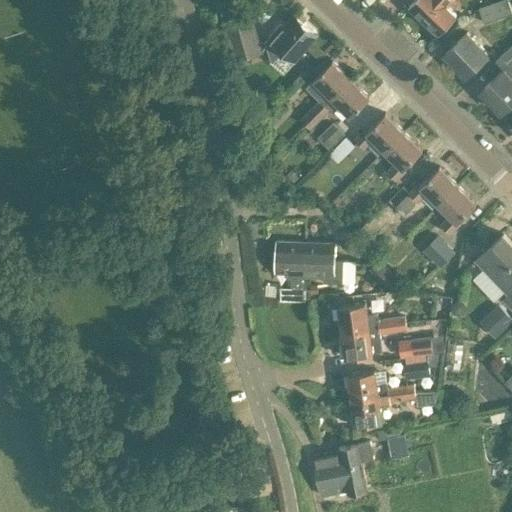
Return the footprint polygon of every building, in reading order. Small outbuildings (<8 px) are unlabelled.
[(228,5),(231,2),(229,4),(226,0),(209,0),(218,12),(228,5)] [(448,5),(453,0),(413,0),(409,5),(439,33),(457,14),(448,5)] [(486,23),(511,14),(511,2),(511,0),(503,0),(481,8),(486,23)] [(233,59),(263,51),(252,11),(222,19),(233,59)] [(293,59),(317,31),(297,14),(286,27),(281,23),(269,37),(269,38),(266,41),(273,59),(282,49),(293,59)] [(467,74),(490,53),(469,30),(446,52),(467,74)] [(306,124),(352,78),(333,59),(314,79),(315,79),(307,87),(320,100),(301,119),(306,124)] [(511,66),(509,63),(482,89),(503,112),(511,103),(511,66)] [(352,78),(306,124),(311,129),(331,109),(332,111),(340,104),(351,115),(370,96),(352,78)] [(385,150),(405,131),(387,112),(368,131),(366,129),(355,139),(364,148),(373,139),(385,150)] [(346,134),(334,121),(318,137),(331,149),(346,134)] [(405,131),(385,150),(397,162),(388,171),(397,180),(407,170),(405,167),(423,149),(405,131)] [(347,150),(349,148),(355,142),(346,134),(341,139),(338,141),(347,150)] [(439,204),(459,184),(440,166),(422,185),(419,182),(409,192),(418,201),(428,192),(439,204)] [(300,176),(292,168),(286,173),(294,182),(300,176)] [(459,184),(439,204),(451,215),(441,224),(451,234),(461,223),(459,221),(477,202),(459,184)] [(416,202),(407,193),(395,205),(404,214),(416,202)] [(494,276),(511,258),(511,240),(505,232),(477,259),(494,276)] [(456,251),(439,234),(438,235),(435,233),(422,246),(424,248),(424,249),(441,267),(456,251)] [(307,242),(278,241),(278,239),(277,239),(276,272),(277,272),(277,271),(299,272),(299,277),(293,277),(292,288),(282,288),(282,301),(306,301),(306,272),(307,242)] [(335,242),(307,242),(306,272),(325,272),(325,281),(344,281),(344,259),(336,259),(337,241),(335,241),(335,242)] [(511,258),(494,276),(510,293),(504,298),(511,306),(511,258)] [(398,277),(380,259),(370,268),(388,286),(398,277)] [(394,330),(392,317),(378,319),(377,312),(368,314),(366,300),(339,304),(343,331),(379,326),(380,332),(394,330)] [(464,301),(459,300),(454,303),(453,308),(456,312),(462,313),(466,310),(467,305),(464,301)] [(511,320),(511,316),(501,305),(481,325),(494,339),(511,320)] [(392,317),(394,330),(407,328),(405,315),(392,317)] [(379,326),(343,331),(347,356),(382,351),(380,332),(379,326)] [(433,353),(431,336),(402,339),(404,356),(433,353)] [(463,379),(468,344),(448,341),(443,376),(463,379)] [(406,378),(431,375),(429,360),(426,360),(426,357),(407,360),(408,363),(404,363),(406,378)] [(382,388),(389,387),(388,382),(377,383),(375,368),(349,372),(352,398),(383,394),(382,388)] [(401,385),(403,398),(417,396),(415,383),(401,385)] [(403,398),(401,385),(389,387),(382,388),(383,394),(352,398),(356,424),(383,420),(380,404),(391,402),(391,400),(403,398)] [(439,403),(438,389),(419,390),(420,401),(425,400),(425,404),(439,403)] [(380,438),(388,436),(396,435),(394,427),(378,430),(380,438)] [(372,439),(358,442),(339,446),(340,449),(314,454),(318,474),(363,465),(362,460),(376,458),(372,439)] [(228,479),(236,468),(231,464),(229,462),(227,465),(225,467),(220,473),(228,479)] [(363,465),(318,474),(322,494),(348,488),(349,491),(368,487),(363,465)] [(242,511),(242,503),(221,505),(221,511),(242,511)]
